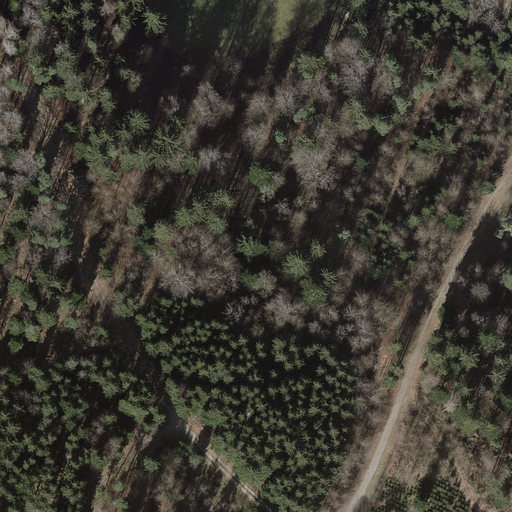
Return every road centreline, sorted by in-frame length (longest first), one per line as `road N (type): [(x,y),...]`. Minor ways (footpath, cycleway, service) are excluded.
road 1 (track): [(180,425),(83,260),(20,87)]
road 2 (track): [(351,511),(373,475),(428,325),(511,175)]
road 3 (track): [(180,425),(104,478),(93,511)]
road 4 (track): [(265,511),(180,425)]
